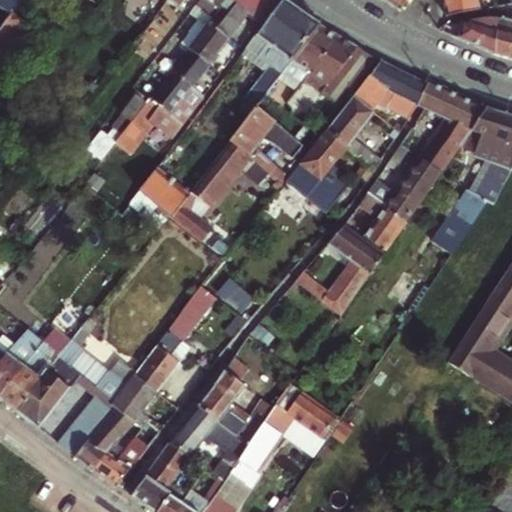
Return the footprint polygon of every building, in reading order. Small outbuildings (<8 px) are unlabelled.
[(0,0),(0,9),(10,15),(21,0),(0,0)] [(21,0),(10,15),(3,26),(24,42),(54,0),(21,0)] [(227,0),(198,0),(188,13),(198,20),(188,34),(189,34),(182,42),(178,39),(154,70),(165,78),(170,71),(206,22),(229,40),(247,15),(227,0)] [(274,0),(227,0),(247,15),(254,21),(260,20),(266,12),(274,0)] [(291,61),(319,25),(284,0),(280,0),(271,15),(262,27),(246,48),(269,66),(263,74),(243,99),(245,100),(255,108),(256,107),(277,80),(291,61)] [(274,0),(266,12),(268,14),(271,15),(280,0),(274,0)] [(406,0),(383,0),(401,10),(406,0)] [(443,0),(447,16),(480,10),(477,0),(443,0)] [(157,14),(132,46),(148,58),(169,30),(160,24),(164,19),(157,14)] [(511,58),(511,55),(511,17),(504,19),(493,53),(511,58)] [(493,53),(504,19),(496,20),(488,19),(460,23),(458,38),(493,53)] [(213,70),(208,66),(229,40),(206,22),(170,71),(203,97),(219,74),(213,70)] [(310,74),(338,36),(319,25),(291,61),(310,74)] [(0,77),(24,42),(3,26),(0,30),(0,77)] [(374,59),(338,36),(310,74),(300,87),(332,113),(374,59)] [(269,66),(246,48),(239,57),(263,74),(269,66)] [(310,74),(291,61),(277,80),(295,92),(300,87),(310,74)] [(226,67),(219,62),(213,70),(219,74),(226,67)] [(353,98),(371,112),(377,104),(408,121),(417,107),(425,86),(379,63),(353,98)] [(153,125),(172,140),(203,97),(170,71),(165,78),(145,104),(130,123),(114,144),(130,156),(153,125)] [(425,86),(417,107),(420,109),(423,110),(434,86),(431,85),(426,83),(425,86)] [(418,159),(442,174),(462,144),(485,109),(434,86),(423,110),(446,121),(418,159)] [(130,123),(145,104),(135,95),(121,115),(123,116),(130,123)] [(353,140),(374,114),(371,112),(353,98),(325,132),(346,149),(364,162),(374,171),(380,162),(353,140)] [(255,108),(245,100),(239,109),(249,116),(255,108)] [(302,144),(294,138),(256,107),(255,108),(249,116),(229,141),(230,143),(248,156),(254,148),(261,139),(269,140),(291,158),(302,144)] [(486,201),(493,205),(509,174),(511,167),(511,117),(485,109),(462,144),(486,158),(495,162),(477,195),(468,190),(450,218),(467,230),(486,201)] [(69,126),(48,110),(38,122),(60,138),(69,126)] [(130,123),(123,116),(107,136),(114,144),(130,123)] [(60,138),(38,122),(30,133),(51,149),(60,138)] [(313,131),(305,125),(294,138),(302,144),(313,131)] [(396,125),(393,129),(399,134),(401,130),(396,125)] [(101,162),(114,144),(107,136),(100,131),(85,150),(101,162)] [(346,149),(325,132),(321,137),(298,166),(339,198),(347,188),(336,180),(340,174),(331,168),(346,149)] [(51,149),(30,133),(19,147),(40,163),(51,149)] [(413,147),(403,140),(399,147),(406,151),(408,153),(413,147)] [(248,156),(230,143),(192,192),(190,195),(172,219),(202,243),(213,229),(191,211),(200,200),(211,209),(241,172),(258,186),(270,173),(248,156)] [(406,151),(399,147),(390,160),(397,165),(406,151)] [(285,172),(254,148),(248,156),(270,173),(278,180),(285,172)] [(486,158),(468,190),(477,195),(495,162),(486,158)] [(385,206),(407,222),(442,174),(418,159),(394,194),(375,181),(367,194),(385,206)] [(397,165),(390,160),(387,164),(394,170),(397,165)] [(374,171),(364,162),(355,174),(367,183),(374,171)] [(298,166),(284,184),(326,215),(339,198),(298,166)] [(172,219),(190,195),(157,168),(138,192),(168,216),(172,219)] [(168,216),(138,192),(129,205),(157,230),(168,216)] [(364,237),(386,251),(407,222),(385,206),(367,194),(359,206),(377,218),(364,237)] [(273,198),(269,195),(263,202),(267,205),(273,198)] [(118,212),(105,202),(98,212),(110,222),(118,212)] [(467,230),(450,218),(434,241),(452,253),(467,230)] [(294,282),(341,316),(385,256),(344,228),(328,245),(352,263),(348,267),(330,293),(302,273),(294,282)] [(352,263),(328,245),(323,250),(348,267),(352,263)] [(511,263),(447,363),(511,403),(511,366),(487,351),(511,311),(511,263)] [(13,276),(0,265),(0,278),(7,284),(13,276)] [(216,299),(202,287),(136,373),(133,377),(156,394),(179,364),(171,357),(181,344),(216,299)] [(93,323),(88,319),(81,328),(86,332),(93,323)] [(80,384),(92,394),(109,372),(78,348),(89,334),(86,332),(81,328),(58,356),(28,396),(15,413),(37,430),(51,412),(80,376),(84,380),(80,384)] [(0,340),(0,395),(43,343),(27,330),(14,345),(3,337),(0,340)] [(43,343),(0,395),(0,401),(15,413),(28,396),(58,356),(43,343)] [(190,350),(181,344),(171,357),(179,364),(190,350)] [(224,372),(211,389),(197,408),(250,444),(274,408),(262,400),(249,418),(232,405),(245,388),(238,383),(248,371),(233,358),(224,372)] [(119,360),(110,372),(127,385),(133,377),(136,373),(119,360)] [(96,397),(57,445),(74,457),(115,409),(111,405),(121,392),(127,385),(110,372),(109,372),(92,394),(96,397)] [(156,394),(133,377),(127,385),(121,392),(111,405),(115,409),(133,423),(141,413),(156,394)] [(250,444),(234,468),(223,484),(204,511),(231,511),(282,437),(313,458),(325,441),(322,439),(338,418),(290,384),(274,408),(250,444)] [(222,460),(234,468),(250,444),(197,408),(166,445),(187,459),(205,435),(227,453),(222,460)] [(133,423),(115,409),(74,457),(93,471),(123,435),(133,423)] [(149,419),(141,413),(133,423),(141,430),(147,423),(149,419)] [(347,424),(341,420),(330,435),(335,439),(347,424)] [(143,452),(160,433),(147,423),(141,430),(131,442),(143,452)] [(143,452),(131,442),(123,435),(93,471),(116,487),(143,452)] [(163,493),(169,485),(187,459),(166,445),(143,479),(129,500),(146,511),(157,511),(169,496),(163,493)] [(0,448),(0,489),(11,499),(33,475),(2,447),(0,448)] [(223,484),(234,468),(222,460),(211,476),(217,480),(223,484)] [(204,511),(223,484),(217,480),(205,501),(190,491),(187,496),(180,504),(169,496),(157,511),(204,511)] [(187,496),(169,485),(163,493),(169,496),(180,504),(187,496)]
